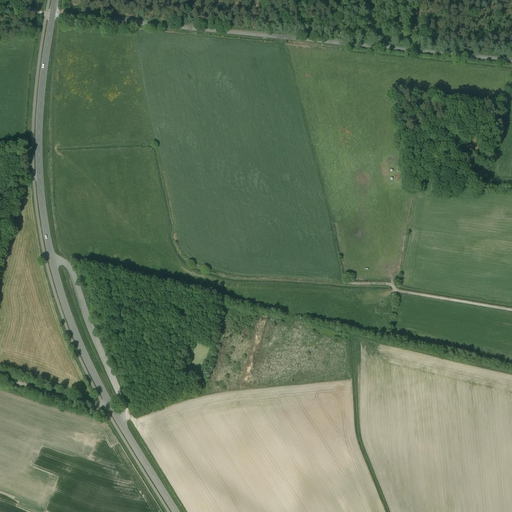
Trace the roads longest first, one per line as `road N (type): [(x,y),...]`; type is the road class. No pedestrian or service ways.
road 1 (tertiary): [(52,14),(38,157),(54,271),(108,402),(175,511)]
road 2 (unclassified): [(511,59),(52,14)]
road 3 (track): [(511,308),(344,282)]
